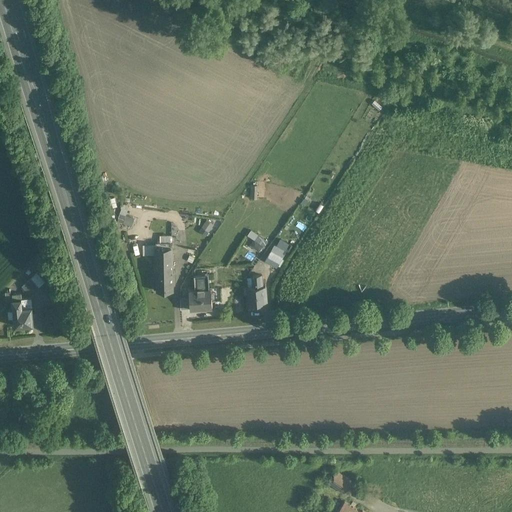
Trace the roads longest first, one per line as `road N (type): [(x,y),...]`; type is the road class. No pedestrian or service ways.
road 1 (primary): [(165,511),(7,0)]
road 2 (primary): [(511,309),(0,355)]
road 3 (track): [(511,49),(366,0)]
